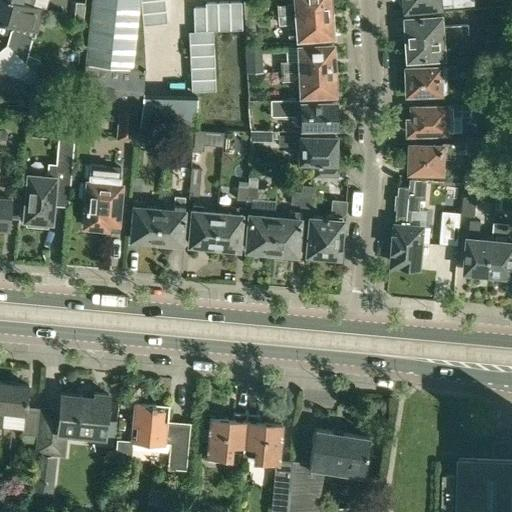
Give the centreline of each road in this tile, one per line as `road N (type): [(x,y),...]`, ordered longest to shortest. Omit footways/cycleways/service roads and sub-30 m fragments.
road 1 (primary): [(0,328),(511,382)]
road 2 (primary): [(358,328),(0,296)]
road 3 (residential): [(358,328),(372,168),(368,0)]
road 4 (primary): [(511,342),(358,328)]
